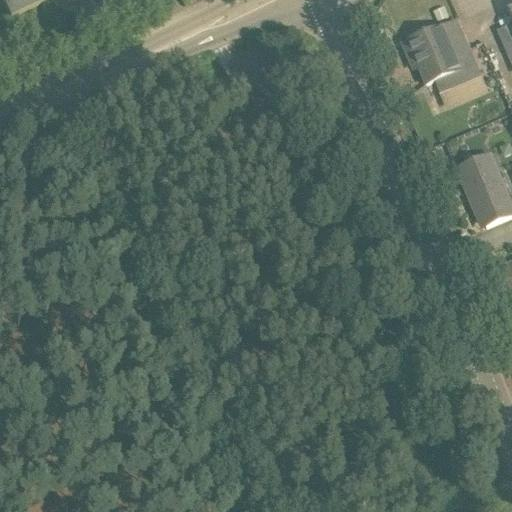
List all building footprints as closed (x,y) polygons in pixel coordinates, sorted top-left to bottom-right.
[(1,0),(11,21),(55,0),(1,0)] [(449,19),(445,9),(434,14),(438,24),(449,19)] [(511,13),(509,14),(511,20),(511,27),(500,32),(511,60),(511,13)] [(470,51),(458,24),(404,46),(411,63),(416,61),(427,88),(436,84),(441,95),(481,78),(470,51)] [(237,66),(224,72),(229,83),(242,77),(237,66)] [(511,213),(489,159),(457,172),(472,206),(476,205),(487,230),(511,219),(511,213)] [(511,266),(499,272),(511,302),(511,301),(511,266)]
